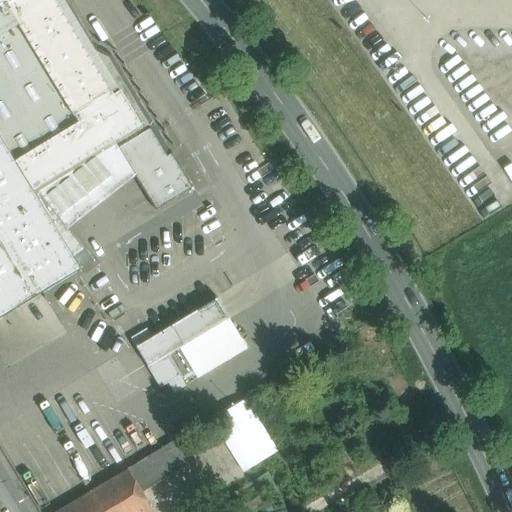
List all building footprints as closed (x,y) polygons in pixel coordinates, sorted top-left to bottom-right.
[(155,127),(112,56),(95,48),(65,0),(10,0),(0,6),(0,138),(32,191),(33,191),(68,170),(106,147),(106,146),(122,137),(126,144),(155,127)] [(155,127),(126,144),(122,137),(106,146),(106,147),(114,142),(135,175),(171,153),(155,127)] [(32,191),(0,138),(0,319),(81,270),(73,257),(85,249),(65,224),(41,193),(36,196),(33,191),(32,191)] [(106,147),(68,170),(93,202),(97,207),(135,177),(134,176),(135,175),(114,142),(106,147)] [(171,153),(135,175),(134,176),(135,177),(155,211),(157,211),(193,189),(193,188),(172,153),(171,153)] [(93,202),(68,170),(33,191),(36,196),(41,193),(65,224),(93,202)] [(218,298),(136,348),(148,368),(168,356),(230,318),(218,298)] [(243,340),(201,365),(206,373),(248,348),(243,340)] [(168,356),(148,368),(160,388),(180,376),(168,356)] [(245,400),(211,421),(243,473),(277,451),(245,400)] [(175,441),(128,469),(128,470),(143,493),(192,464),(188,457),(185,459),(175,441)] [(128,470),(58,511),(152,511),(153,511),(143,493),(128,470)] [(290,511),(268,472),(235,491),(246,511),(290,511)] [(235,511),(225,494),(215,500),(221,511),(235,511)]
